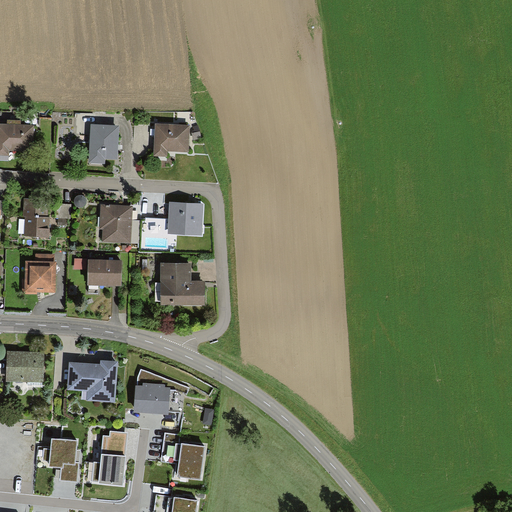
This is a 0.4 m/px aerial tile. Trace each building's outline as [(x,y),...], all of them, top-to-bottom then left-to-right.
[(34,127),(0,125),(0,157),(9,158),(10,153),(33,154),(34,127)] [(190,127),(155,125),(153,157),(168,158),(168,153),(189,154),(190,127)] [(120,128),(91,126),(89,165),(105,166),(106,160),(118,161),(120,128)] [(201,139),(198,126),(192,128),(193,134),(192,135),(194,141),(201,139)] [(83,208),(84,207),(86,206),(87,204),(87,202),(86,200),(85,198),(83,197),(81,196),(79,197),(77,197),(75,199),(75,201),(74,202),(74,204),(75,206),(77,208),(79,209),(80,209),(83,208)] [(51,201),(24,199),(23,217),(26,217),(24,237),(49,238),(51,201)] [(71,219),(72,205),(56,204),(55,219),(57,219),(68,219),(71,219)] [(204,205),(170,204),(168,236),(202,237),(204,205)] [(133,207),(101,206),(99,230),(103,231),(103,243),(131,244),(133,207)] [(35,261),(25,261),(24,292),(56,292),(56,262),(55,262),(55,253),(35,253),(35,261)] [(87,259),(74,258),(74,269),(86,270),(87,259)] [(123,260),(89,259),(88,285),(122,286),(123,260)] [(192,266),(161,265),(161,308),(206,308),(206,283),(191,283),(192,266)] [(45,353),(8,351),(6,382),(44,384),(45,353)] [(100,364),(69,361),(67,388),(87,389),(87,399),(115,401),(118,361),(100,360),(100,364)] [(138,384),(135,384),(134,412),(169,414),(169,412),(183,413),(185,398),(189,388),(141,370),(138,378),(138,384)] [(214,409),(205,408),(203,424),(212,425),(214,409)] [(110,433),(103,432),(100,459),(94,458),(92,480),(123,483),(129,430),(110,428),(110,433)] [(180,444),(178,444),(179,436),(166,434),(161,462),(178,465),(177,475),(199,478),(204,446),(180,442),(180,444)] [(78,441),(52,439),(51,449),(44,449),(43,461),(50,462),(49,467),(61,468),(60,481),(78,482),(80,462),(76,461),(78,441)] [(195,511),(198,497),(175,493),(174,495),(157,492),(154,511),(195,511)]
